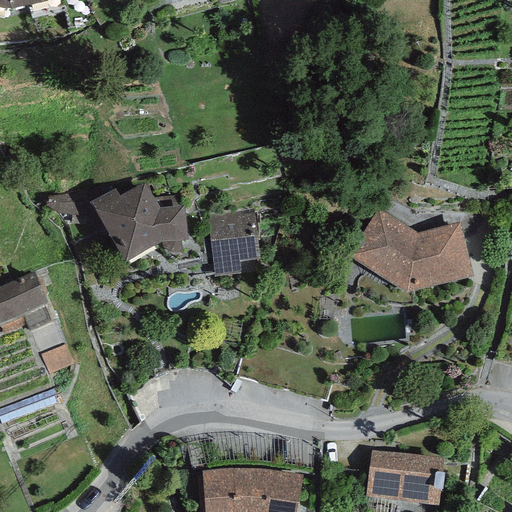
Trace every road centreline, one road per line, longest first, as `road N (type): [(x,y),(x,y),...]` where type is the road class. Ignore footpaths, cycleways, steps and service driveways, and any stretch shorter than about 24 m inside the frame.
road 1 (trunk): [(511,510),(0,426)]
road 2 (residential): [(88,511),(128,455),(165,425),(220,410),(315,427),(370,427),(475,399),(511,409)]
